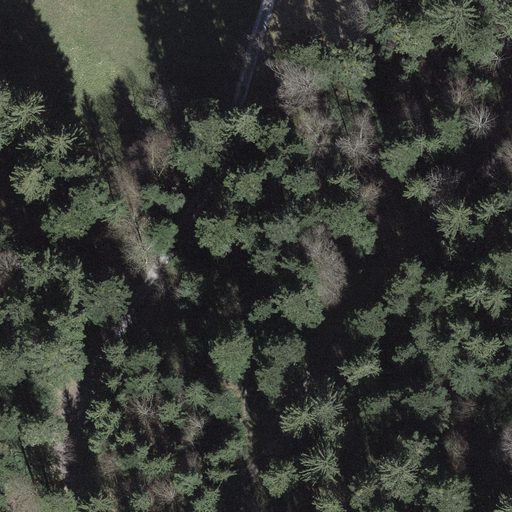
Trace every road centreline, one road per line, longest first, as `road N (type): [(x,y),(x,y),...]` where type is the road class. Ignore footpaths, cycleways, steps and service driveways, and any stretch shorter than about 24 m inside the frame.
road 1 (residential): [(76,511),(75,410),(255,84),(276,0)]
road 2 (track): [(511,133),(415,243),(282,429)]
